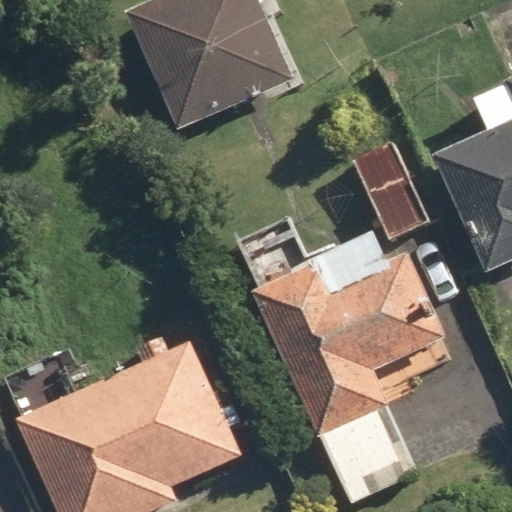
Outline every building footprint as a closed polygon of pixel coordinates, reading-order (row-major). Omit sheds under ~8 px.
[(287,0),(151,0),(137,6),(189,130),(313,79),(286,16),(293,13),(287,0)] [(496,272),(511,265),(511,82),(490,92),(505,130),(448,154),(496,272)] [(363,155),(400,239),(444,221),(407,136),(363,155)] [(433,470),(390,373),(424,358),(429,369),(454,358),(432,309),(455,299),(432,248),(403,261),(387,225),(316,257),(295,210),(244,232),(358,503),(433,470)] [(178,511),(196,505),(188,486),(256,459),(205,334),(22,409),(63,511),(178,511)]
